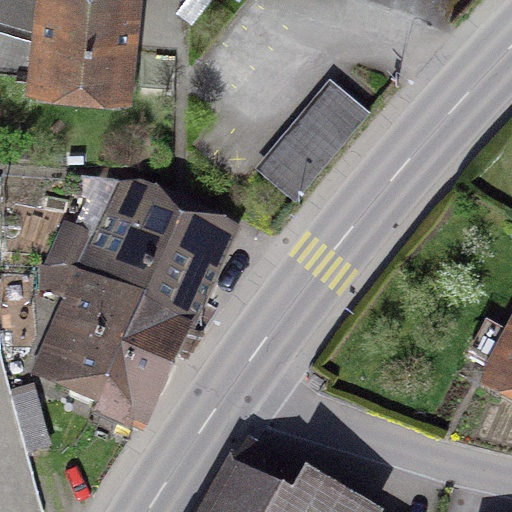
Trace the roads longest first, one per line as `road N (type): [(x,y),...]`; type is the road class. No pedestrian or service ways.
road 1 (secondary): [(511,47),(323,261),(239,372)]
road 2 (residential): [(511,476),(290,408),(239,372)]
road 3 (secondary): [(239,372),(145,511)]
